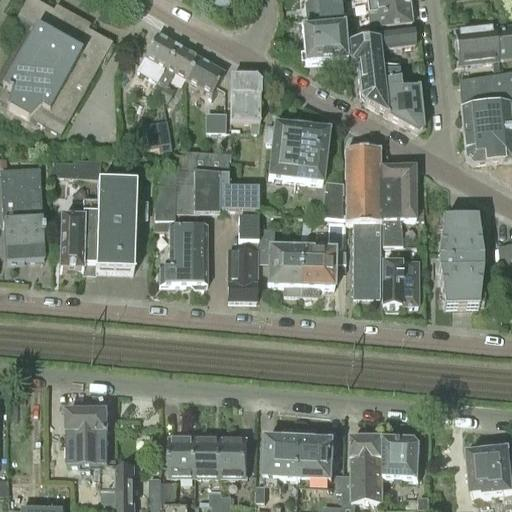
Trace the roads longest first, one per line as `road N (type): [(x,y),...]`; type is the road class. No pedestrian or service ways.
road 1 (residential): [(0,307),(511,354)]
road 2 (residential): [(0,375),(511,421)]
road 3 (residential): [(437,172),(246,60)]
road 4 (residential): [(427,0),(437,172)]
road 5 (residential): [(246,60),(141,0)]
